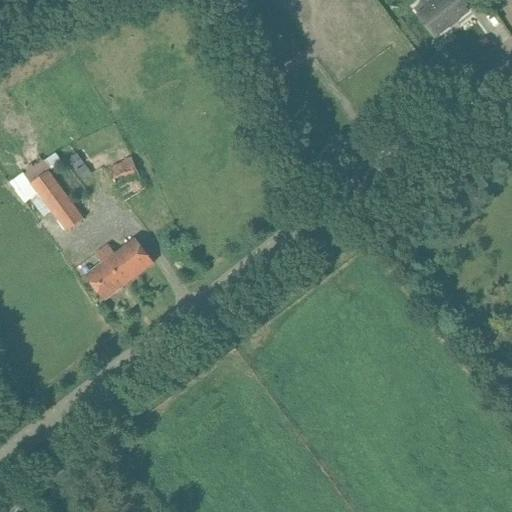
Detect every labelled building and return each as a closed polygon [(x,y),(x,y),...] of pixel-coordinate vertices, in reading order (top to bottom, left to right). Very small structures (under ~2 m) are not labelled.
[(425,0),(414,9),(436,37),(468,12),(458,0),(425,0)] [(77,155),(69,161),(76,169),(84,164),(77,155)] [(118,188),(141,178),(132,160),(110,169),(118,188)] [(79,170),(78,171),(84,179),(92,174),(89,170),(85,165),(79,170)] [(84,219),(49,171),(31,184),(67,232),(84,219)] [(102,264),(86,276),(104,300),(154,263),(136,239),(115,254),(109,245),(96,255),(102,264)]
